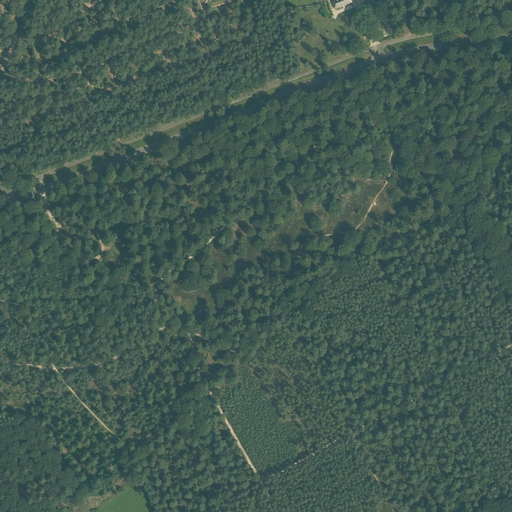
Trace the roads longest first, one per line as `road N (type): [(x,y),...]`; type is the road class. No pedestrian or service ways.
road 1 (tertiary): [(40,189),(380,60)]
road 2 (track): [(325,271),(275,315),(292,322),(385,497),(401,511)]
road 3 (track): [(371,252),(510,511)]
road 4 (track): [(260,482),(511,348)]
road 5 (track): [(143,288),(198,253),(288,163),(340,132)]
road 6 (track): [(340,132),(388,133),(395,143),(389,178),(360,225),(313,240),(325,271)]
road 7 (track): [(143,288),(188,329),(205,381),(260,482)]
road 8 (track): [(275,315),(132,451)]
road 9 (track): [(173,320),(98,364),(0,363)]
road 10 (track): [(340,132),(389,110),(438,123),(460,140),(511,142)]
road 11 (track): [(325,271),(351,251),(371,252),(424,226),(480,186)]
road 12 (track): [(511,145),(482,181),(477,203),(511,275)]
road 13 (unclassified): [(375,47),(511,23)]
road 14 (track): [(35,174),(36,39)]
road 15 (tertiary): [(380,60),(511,37)]
